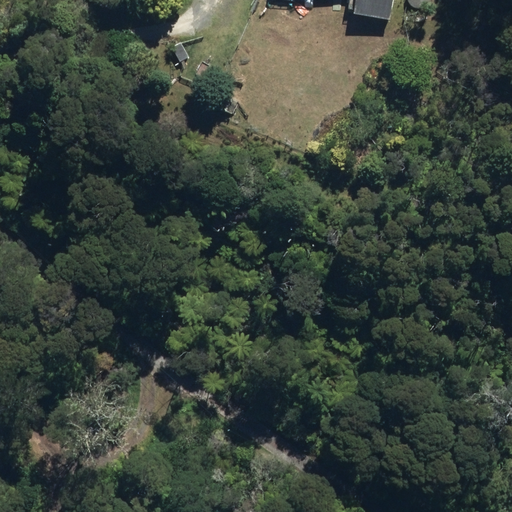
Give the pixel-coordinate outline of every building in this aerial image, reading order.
[(352,0),(350,15),(385,21),(389,0),(352,0)] [(176,46),(167,52),(176,66),(185,60),(176,46)] [(218,110),(230,116),(236,103),(224,97),(218,110)] [(7,450),(31,479),(63,453),(39,424),(7,450)] [(69,456),(32,485),(49,508),(87,478),(69,456)]
